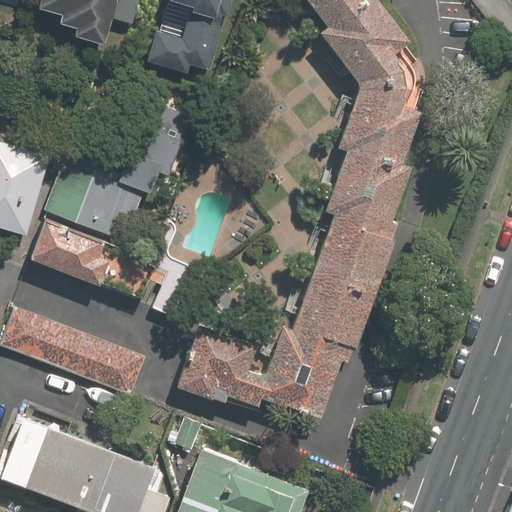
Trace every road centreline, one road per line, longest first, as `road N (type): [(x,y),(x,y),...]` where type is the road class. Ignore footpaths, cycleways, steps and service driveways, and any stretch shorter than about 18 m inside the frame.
road 1 (secondary): [(436,511),(511,304)]
road 2 (unknown): [(172,346),(12,282),(0,315)]
